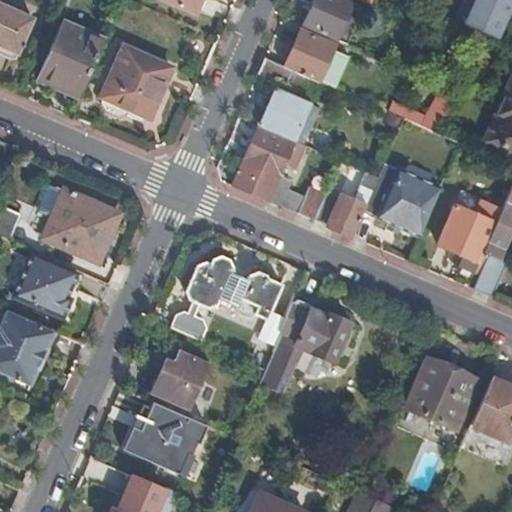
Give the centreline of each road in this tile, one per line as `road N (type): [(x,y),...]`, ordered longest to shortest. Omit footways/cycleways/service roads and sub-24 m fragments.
road 1 (residential): [(511,339),(180,192)]
road 2 (residential): [(180,192),(41,511)]
road 3 (residential): [(264,0),(180,192)]
road 4 (residential): [(180,192),(0,115)]
